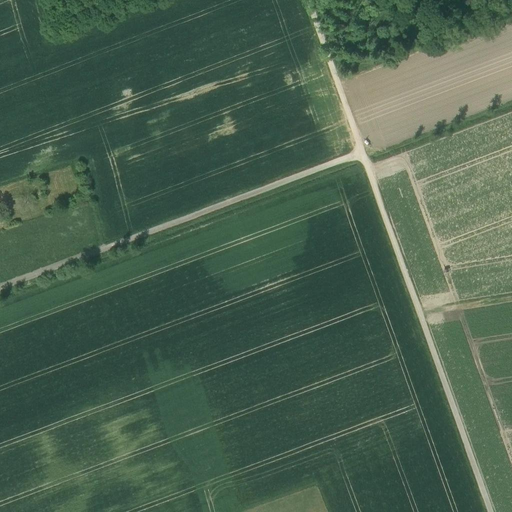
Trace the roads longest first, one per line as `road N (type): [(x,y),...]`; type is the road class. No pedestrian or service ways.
road 1 (track): [(307,0),(489,511)]
road 2 (track): [(0,285),(362,152)]
